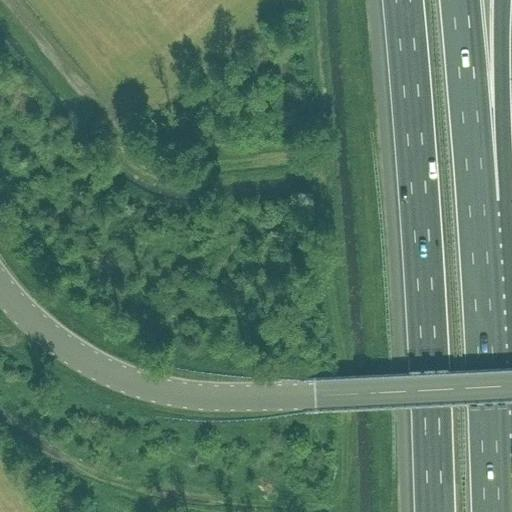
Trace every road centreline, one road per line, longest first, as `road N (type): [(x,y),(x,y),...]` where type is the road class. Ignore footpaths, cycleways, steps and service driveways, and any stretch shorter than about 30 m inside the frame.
road 1 (motorway): [(403,0),(434,511)]
road 2 (track): [(322,511),(208,507),(136,490),(70,464),(0,420)]
road 3 (tertiary): [(304,394),(143,385),(42,331),(0,283)]
road 4 (motorway): [(491,511),(476,199)]
road 5 (tertiary): [(304,394),(511,384)]
road 6 (motorway): [(476,199),(500,82),(502,0)]
road 7 (motorway): [(476,199),(458,0)]
